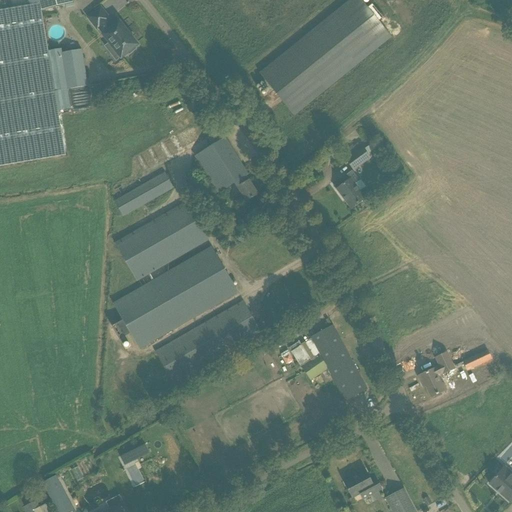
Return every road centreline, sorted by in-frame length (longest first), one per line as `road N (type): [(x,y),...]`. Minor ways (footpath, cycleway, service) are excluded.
road 1 (unclassified): [(405,403),(329,253),(142,0)]
road 2 (unclassified): [(204,511),(405,403)]
road 3 (unclassified): [(459,511),(405,403)]
